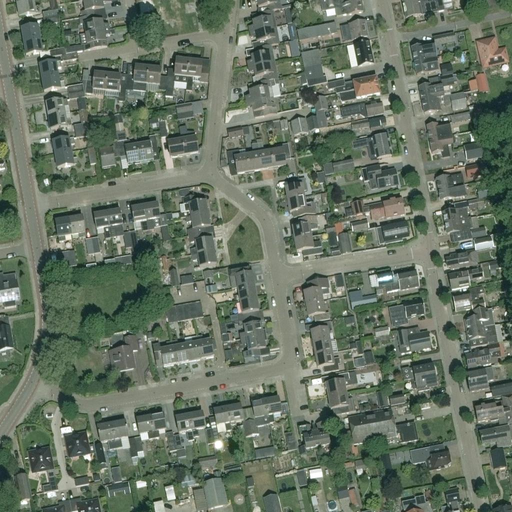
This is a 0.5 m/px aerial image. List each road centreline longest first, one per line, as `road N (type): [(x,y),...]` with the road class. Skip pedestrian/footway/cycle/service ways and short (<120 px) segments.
road 1 (residential): [(480,511),(428,250)]
road 2 (residential): [(64,398),(93,405),(284,366)]
road 3 (residential): [(428,250),(389,41)]
road 4 (residential): [(28,206),(209,176)]
road 5 (tertiary): [(28,206),(0,42)]
road 6 (residential): [(276,277),(428,250)]
road 7 (residential): [(209,176),(222,39)]
road 8 (tertiary): [(34,380),(46,326),(35,248)]
road 9 (residential): [(276,277),(262,218),(209,176)]
road 10 (residential): [(511,13),(389,41)]
